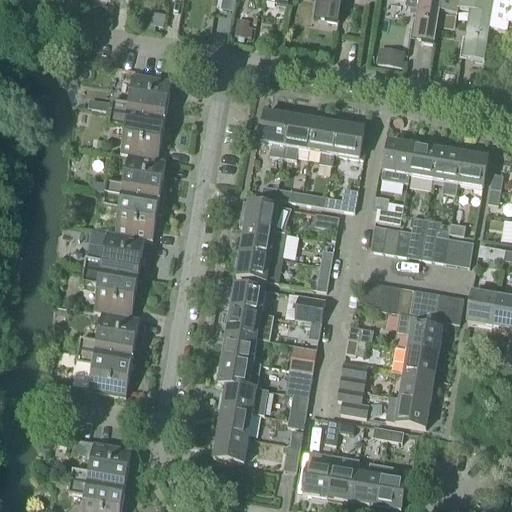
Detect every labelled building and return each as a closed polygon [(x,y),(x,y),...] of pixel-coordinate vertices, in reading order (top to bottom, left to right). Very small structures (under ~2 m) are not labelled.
[(289,0),(264,0),(263,5),(288,9),(289,0)] [(320,25),(324,26),(338,28),(342,0),(319,0),(319,4),(316,3),(316,4),(323,5),(320,25)] [(434,48),(440,16),(442,0),(406,0),(407,0),(423,0),(422,12),(418,12),(416,24),(413,24),(413,25),(420,26),(417,46),(434,48)] [(442,0),(440,16),(457,19),(458,14),(474,17),(471,31),(467,30),(465,43),(463,42),(463,43),(470,44),(466,64),(484,67),(490,34),(495,0),(494,0),(442,0)] [(511,2),(495,0),(490,34),(507,37),(507,33),(511,33),(511,2)] [(57,19),(59,8),(48,6),(46,17),(57,19)] [(113,11),(102,9),(100,24),(111,25),(113,11)] [(149,30),(163,32),(166,19),(151,17),(149,30)] [(252,32),(236,30),(234,39),(238,39),(238,45),(243,46),(244,40),(250,41),(252,32)] [(379,56),(377,68),(400,72),(402,60),(379,56)] [(112,104),(110,117),(165,126),(171,86),(134,79),(129,107),(112,104)] [(125,131),(120,159),(166,167),(166,166),(158,165),(165,126),(110,117),(108,128),(125,131)] [(270,161),(283,163),(290,121),(265,117),(260,147),(272,149),(270,161)] [(298,154),(310,156),(315,125),(290,121),(283,163),(296,166),(298,154)] [(356,126),(340,123),(339,129),(334,160),(359,164),(361,152),(364,133),(355,132),(356,126)] [(315,125),(310,156),(321,158),(319,169),(332,172),(334,160),(339,129),(315,125)] [(408,181),(433,185),(438,154),(430,153),(431,147),(415,144),(413,150),(408,181)] [(383,176),(408,181),(413,150),(388,146),(383,176)] [(438,154),(433,185),(443,186),(441,198),(455,201),(457,189),(458,189),(464,152),(447,149),(446,155),(438,154)] [(480,155),(464,152),(458,189),(482,193),(487,162),(479,161),(480,155)] [(107,185),(104,197),(159,206),(166,167),(120,159),(128,161),(124,188),(107,185)] [(492,179),(490,194),(500,196),(503,181),(492,179)] [(261,202),(276,204),(278,194),(263,191),(261,202)] [(327,202),(325,213),(354,218),(358,196),(343,193),(341,205),(327,202)] [(276,204),(301,209),(302,198),(278,194),(276,204)] [(500,196),(490,194),(487,209),(498,211),(500,196)] [(107,237),(107,238),(153,246),(159,206),(104,197),(103,209),(120,212),(115,238),(107,237)] [(301,209),(325,213),(327,202),(302,198),(301,209)] [(239,232),(244,232),(274,238),(274,236),(284,238),(285,229),(291,214),(248,207),(247,216),(242,216),(239,232)] [(374,226),(399,230),(403,210),(388,207),(387,215),(376,213),(374,226)] [(313,231),(336,235),(339,223),(315,219),(313,231)] [(410,232),(412,233),(424,235),(426,224),(411,222),(410,232)] [(426,224),(424,235),(437,237),(439,237),(441,227),(426,224)] [(451,229),(449,239),(463,241),(465,231),(451,229)] [(370,256),(382,258),(386,233),(373,231),(370,256)] [(244,232),(240,257),(282,264),(286,239),(284,238),(274,236),(274,238),(244,232)] [(481,244),(492,246),(494,234),(483,232),(481,244)] [(382,258),(395,260),(399,235),(386,233),(382,258)] [(407,262),(419,264),(424,235),(412,233),(411,237),(407,262)] [(395,260),(407,262),(411,237),(399,235),(395,260)] [(419,264),(432,267),(436,242),(437,237),(424,235),(419,264)] [(85,262),(83,275),(138,284),(145,245),(152,246),(153,246),(107,238),(102,265),(85,262)] [(432,267),(444,269),(448,244),(436,242),(432,267)] [(448,244),(444,269),(469,273),(473,248),(448,244)] [(488,263),(503,265),(505,255),(490,253),(488,263)] [(511,256),(505,255),(503,265),(511,266),(511,256)] [(323,256),(320,270),(330,272),(333,257),(323,256)] [(282,264),(240,257),(236,282),(278,289),(282,264)] [(330,272),(320,270),(316,295),(326,297),(330,272)] [(98,289),(94,317),(139,325),(139,324),(131,323),(138,284),(83,275),(81,286),(98,289)] [(360,313),(372,315),(376,289),(364,287),(360,313)] [(234,289),(230,314),(261,319),(265,295),(234,289)] [(372,315),(384,317),(389,291),(376,289),(372,315)] [(384,317),(396,319),(401,293),(389,291),(384,317)] [(396,319),(400,320),(409,321),(413,296),(401,293),(396,319)] [(409,321),(421,323),(425,298),(413,296),(409,321)] [(290,297),(287,318),(295,319),(298,298),(290,297)] [(467,328),(492,332),(497,301),(472,297),(467,328)] [(421,323),(434,325),(438,300),(425,298),(421,323)] [(294,325),(310,328),(321,330),(325,305),(299,300),(294,325)] [(434,325),(444,327),(446,328),(450,302),(438,300),(434,325)] [(492,332),(511,335),(511,303),(497,301),(492,332)] [(450,302),(446,328),(459,330),(463,304),(450,302)] [(230,314),(226,339),(256,344),(258,333),(270,335),(273,321),(261,319),(230,314)] [(80,342),(78,355),(132,364),(139,325),(94,317),(101,319),(97,345),(80,342)] [(410,339),(407,354),(438,359),(444,327),(434,325),(421,323),(409,321),(400,320),(397,337),(410,339)] [(321,330),(310,328),(308,343),(318,345),(321,330)] [(349,332),(347,344),(358,346),(371,348),(373,336),(349,332)] [(226,339),(222,363),(252,368),(256,344),(226,339)] [(358,346),(347,344),(345,359),(355,361),(358,346)] [(293,351),(289,374),(312,378),(316,355),(293,351)] [(391,377),(403,379),(434,384),(438,359),(407,354),(396,352),(391,377)] [(132,364),(78,355),(76,366),(93,369),(88,397),(125,404),(132,364)] [(218,388),(225,390),(225,389),(256,395),(260,370),(252,368),(222,363),(218,388)] [(343,368),(339,393),(362,397),(367,373),(343,368)] [(285,399),(298,401),(308,403),(312,378),(289,374),(285,399)] [(403,379),(399,403),(430,408),(434,384),(403,379)] [(225,389),(225,390),(221,414),(252,419),(256,395),(225,389)] [(362,397),(339,393),(337,405),(342,406),(340,419),(366,423),(368,410),(360,409),(362,397)] [(308,403),(298,401),(296,416),(306,417),(308,403)] [(430,408),(399,403),(395,428),(425,433),(430,408)] [(221,414),(217,439),(248,444),(252,419),(221,414)] [(287,431),(303,434),(304,428),(288,425),(287,431)] [(338,437),(340,427),(328,425),(324,448),(336,450),(338,437)] [(354,429),(340,427),(338,437),(353,439),(354,429)] [(372,443),(387,445),(388,435),(374,432),(372,443)] [(388,435),(387,445),(401,448),(403,437),(388,435)] [(292,436),(290,450),(300,452),(302,438),(292,436)] [(248,444),(217,439),(213,463),(244,468),(248,444)] [(250,439),(248,465),(255,465),(256,440),(250,439)] [(70,485),(125,495),(131,455),(77,445),(74,459),(91,462),(89,476),(72,473),(70,485)] [(300,452),(290,450),(287,450),(283,475),(296,477),(300,452)] [(301,499),(327,504),(334,461),(309,457),(301,499)] [(327,504),(351,508),(358,465),(334,461),(327,504)] [(358,511),(375,511),(383,469),(369,467),(367,479),(357,477),(359,465),(358,465),(351,508),(359,509),(358,511)] [(383,469),(375,511),(401,511),(406,484),(395,482),(397,472),(383,469)] [(83,511),(121,511),(125,495),(70,485),(68,497),(85,500),(83,511)]
